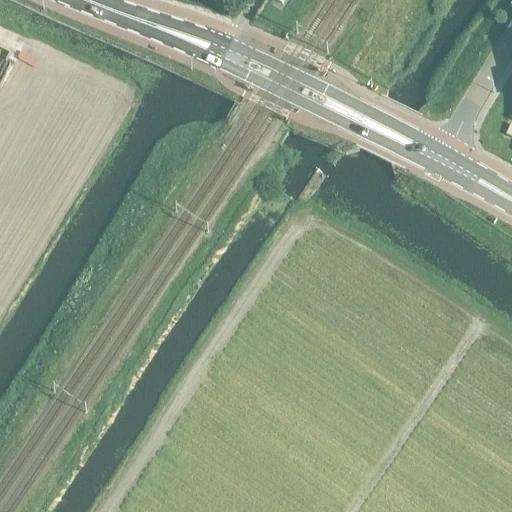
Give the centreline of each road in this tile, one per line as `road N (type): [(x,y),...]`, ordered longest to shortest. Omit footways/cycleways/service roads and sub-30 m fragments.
road 1 (secondary): [(441,160),(211,47)]
road 2 (secondary): [(211,47),(85,0)]
